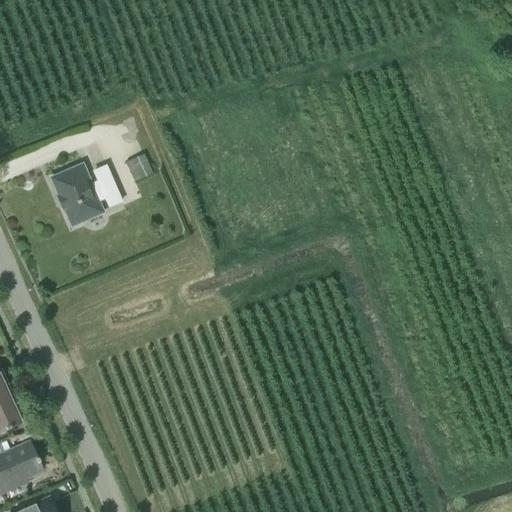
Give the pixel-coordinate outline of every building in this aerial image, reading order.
[(126,163),(134,182),(152,174),(144,155),(126,163)] [(103,213),(97,199),(104,196),(109,207),(121,202),(106,167),(94,172),(98,182),(91,185),(82,165),(51,179),(71,227),(103,213)] [(0,378),(0,432),(6,429),(7,432),(12,429),(11,427),(20,423),(0,378)] [(0,490),(42,471),(29,444),(0,456),(0,490)] [(55,511),(49,499),(19,511),(55,511)]
